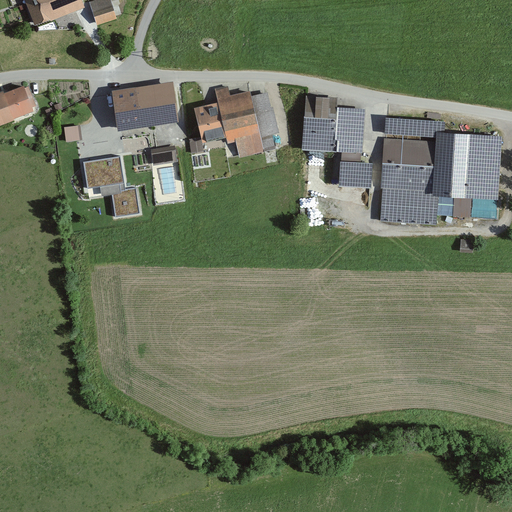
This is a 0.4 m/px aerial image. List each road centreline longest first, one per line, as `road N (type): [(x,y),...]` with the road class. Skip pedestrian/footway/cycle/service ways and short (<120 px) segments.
road 1 (unclassified): [(511,118),(272,77),(131,76)]
road 2 (unclassified): [(131,76),(0,82)]
